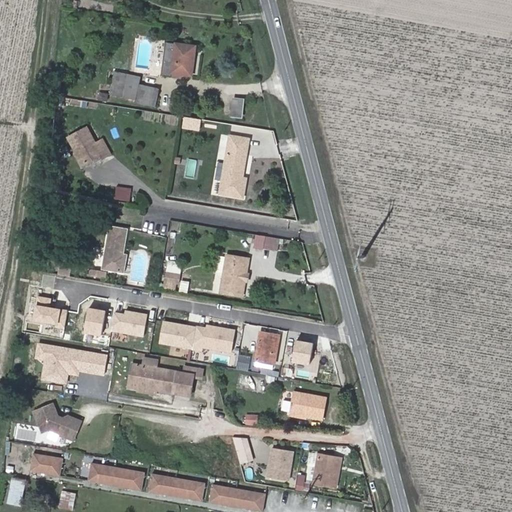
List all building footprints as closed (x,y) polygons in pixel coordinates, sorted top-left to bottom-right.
[(192,76),(196,46),(166,42),(161,76),(172,77),(172,73),(183,75),(192,76)] [(156,107),(160,89),(139,84),(141,77),(115,72),(110,94),(135,100),(134,103),(156,107)] [(100,92),(99,101),(107,102),(108,94),(100,92)] [(234,99),(233,116),(242,117),(244,100),(234,99)] [(201,120),(186,117),(184,127),(200,130),(201,120)] [(104,158),(111,154),(103,140),(96,144),(87,128),(69,138),(77,152),(84,165),(102,155),(104,158)] [(248,140),(231,137),(222,193),(244,197),(247,179),(242,178),(248,140)] [(84,165),(77,152),(74,154),(82,167),(84,165)] [(130,200),(131,187),(116,186),(115,199),(130,200)] [(109,200),(94,197),(93,207),(107,209),(109,200)] [(103,269),(125,273),(128,255),(124,254),(129,229),(111,226),(103,269)] [(264,235),(262,248),(277,251),(280,238),(264,235)] [(243,296),(250,259),(228,255),(221,292),(243,296)] [(167,257),(166,269),(173,270),(174,257),(167,257)] [(107,273),(90,270),(89,276),(106,279),(107,273)] [(175,276),(164,274),(161,289),(172,291),(175,276)] [(52,298),(38,296),(37,304),(34,304),(32,320),(55,324),(54,328),(65,329),(68,310),(51,307),(52,298)] [(102,336),(107,311),(90,308),(87,311),(83,327),(85,333),(102,336)] [(125,314),(115,312),(112,331),(144,337),(148,314),(125,310),(125,314)] [(197,326),(163,321),(159,344),(203,351),(203,348),(232,353),(236,329),(207,324),(206,327),(197,325),(197,326)] [(261,332),(256,361),(275,364),(276,364),(280,335),(261,332)] [(108,354),(38,343),(35,359),(43,360),(40,380),(68,384),(69,374),(79,376),(80,372),(104,376),(108,354)] [(274,369),(275,364),(256,361),(255,366),(274,369)] [(139,388),(143,366),(133,364),(129,386),(139,388)] [(175,393),(179,372),(143,366),(139,388),(158,391),(175,393)] [(187,373),(179,372),(175,393),(191,396),(195,375),(202,376),(203,369),(189,366),(187,373)] [(239,382),(256,385),(258,378),(240,374),(239,382)] [(328,398),(294,392),(292,402),(290,413),(305,415),(324,419),(328,398)] [(290,412),(292,402),(282,401),(280,410),(290,412)] [(53,404),(34,412),(42,434),(50,431),(72,441),(81,421),(67,415),(62,418),(58,416),(53,404)] [(248,415),(247,424),(259,424),(259,416),(248,415)] [(267,479),(291,481),(294,450),(270,447),(267,479)] [(29,471),(60,475),(63,456),(32,452),(29,471)] [(340,458),(318,454),(313,483),(335,487),(340,458)] [(250,455),(239,458),(241,465),(252,463),(250,455)] [(340,458),(335,487),(338,488),(343,459),(340,458)] [(90,462),(87,481),(142,490),(145,471),(90,462)] [(150,473),(148,492),(203,500),(206,481),(150,473)] [(296,474),(295,490),(303,491),(305,475),(296,474)] [(8,503),(22,506),(27,480),(13,477),(8,503)] [(263,511),(266,492),(210,483),(207,502),(263,511)] [(73,509),(77,494),(63,491),(59,506),(73,509)]
